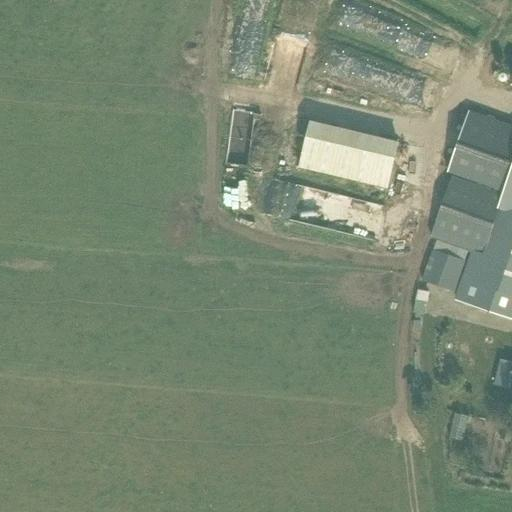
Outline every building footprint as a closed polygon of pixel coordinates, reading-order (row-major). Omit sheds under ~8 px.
[(237,111),(236,137),(231,137),(229,164),(251,165),(253,111),(237,111)] [(511,126),(469,112),(447,173),(452,175),(431,237),(471,251),(454,299),(511,319),(511,126)] [(359,133),(348,180),(387,190),(398,142),(359,133)] [(432,250),(427,264),(421,281),(455,293),(466,261),(433,249),(433,251),(432,250)] [(509,389),(511,380),(511,361),(501,358),(494,385),(509,389)] [(466,440),(469,414),(455,413),(453,439),(466,440)] [(511,428),(503,426),(500,439),(501,439),(509,441),(511,430),(511,428)]
